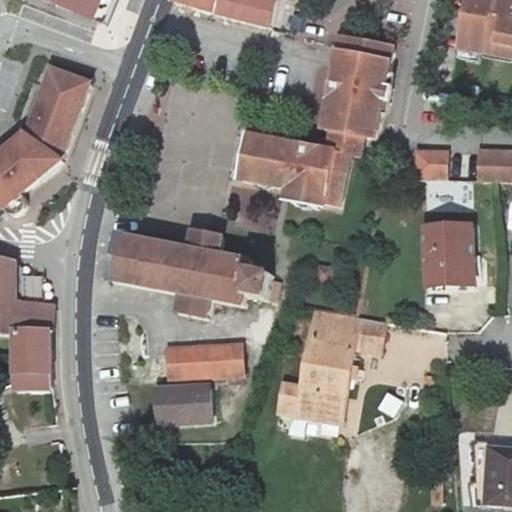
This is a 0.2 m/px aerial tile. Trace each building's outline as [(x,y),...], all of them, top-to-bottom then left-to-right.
[(48,0),(92,18),(99,0),(48,0)] [(178,0),(174,9),(271,31),(277,0),(178,0)] [(511,0),(465,0),(457,47),(511,57),(511,0)] [(292,207),(302,208),(357,213),(365,164),(380,166),(383,147),(385,140),(393,141),(398,107),(401,105),(405,80),(402,78),(407,49),(343,39),(329,128),(339,132),(337,141),(336,149),(328,148),(325,154),(315,152),(316,146),(259,136),(252,193),(292,198),(292,207)] [(84,90),(46,72),(20,137),(15,131),(0,144),(0,217),(4,219),(9,219),(13,218),(16,216),(18,214),(19,211),(19,209),(20,205),(19,201),(16,197),(53,166),(84,90)] [(452,155),(420,154),(419,180),(451,181),(452,155)] [(511,155),(484,155),(484,183),(511,182),(511,155)] [(475,222),(426,223),(427,286),(476,285),(475,222)] [(219,255),(221,235),(188,229),(184,247),(117,238),(109,280),(110,285),(153,290),(179,294),(179,309),(179,312),(210,319),(213,302),(246,306),(249,297),(263,299),(271,300),(276,274),(252,271),(253,262),(219,255)] [(219,255),(253,262),(255,242),(221,235),(219,255)] [(13,265),(0,262),(0,343),(13,344),(14,383),(31,382),(33,395),(54,389),(49,308),(11,304),(13,265)] [(332,276),(314,272),(311,287),(328,291),(332,276)] [(312,332),(296,390),(341,399),(354,343),(312,332)] [(164,352),(166,378),(239,372),(237,344),(164,352)] [(198,387),(150,391),(155,429),(203,423),(198,387)] [(123,435),(130,434),(128,424),(120,425),(123,435)] [(511,511),(511,454),(478,453),(474,511),(511,511)]
